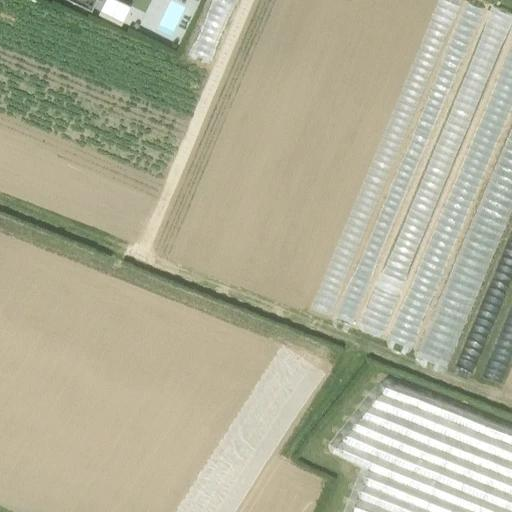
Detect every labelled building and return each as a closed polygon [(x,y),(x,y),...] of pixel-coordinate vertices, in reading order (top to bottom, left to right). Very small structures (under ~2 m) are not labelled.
[(68,0),(91,11),(96,0),(68,0)] [(129,0),(105,0),(102,9),(123,19),(132,1),(129,0)] [(227,24),(234,0),(216,0),(210,18),(227,24)] [(270,41),(284,0),(261,0),(248,37),(253,39),(262,14),(270,17),(263,38),(270,41)] [(458,27),(463,0),(447,0),(445,12),(449,13),(446,25),(458,27)] [(211,60),(221,32),(206,27),(196,55),(211,60)] [(181,255),(223,153),(209,147),(213,139),(205,136),(159,246),(181,255)] [(248,282),(271,290),(317,164),(310,161),(303,180),(287,174),(248,282)] [(340,185),(305,297),(324,303),(323,305),(342,311),(365,238),(345,232),(362,179),(365,179),(369,167),(355,162),(347,187),(340,185)] [(351,418),(339,453),(366,462),(349,511),(511,511),(511,438),(376,394),(370,412),(351,418)]
